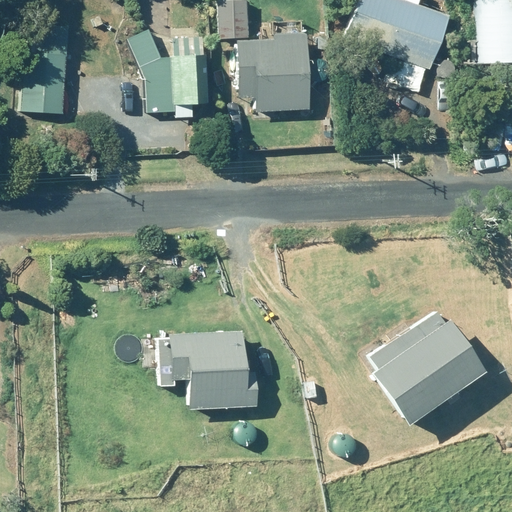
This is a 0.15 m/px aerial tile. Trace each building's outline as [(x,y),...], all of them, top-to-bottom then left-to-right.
[(216,40),(232,40),(246,40),(244,0),(223,0),(215,0),(216,40)] [(427,70),(445,15),(413,5),(415,0),(354,0),(341,42),(427,70)] [(511,1),(474,1),(474,65),(511,65),(511,1)] [(63,24),(22,22),(18,113),(59,115),(63,24)] [(305,100),(304,38),(295,39),(295,27),(269,27),(269,39),(246,40),(232,40),(233,102),(252,101),(252,114),(305,112),(305,100)] [(124,40),(144,84),(143,114),(172,114),(172,117),(188,117),(188,106),(204,106),(204,58),(158,57),(145,30),(124,40)]
